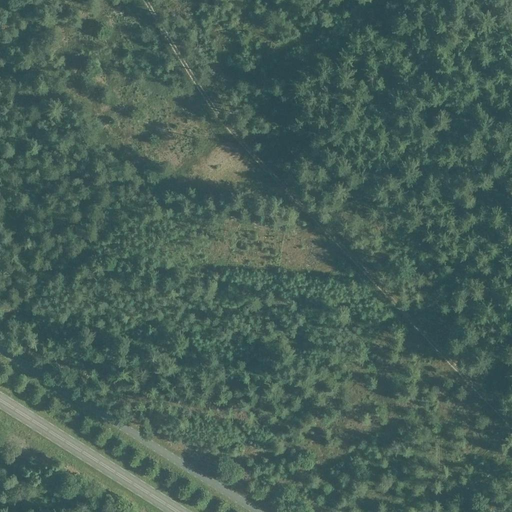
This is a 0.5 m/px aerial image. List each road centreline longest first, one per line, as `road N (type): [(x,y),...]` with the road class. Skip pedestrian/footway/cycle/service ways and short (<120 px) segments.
road 1 (track): [(511,426),(229,129),(145,0)]
road 2 (unclassified): [(257,511),(0,349)]
road 3 (primary): [(177,511),(0,400)]
